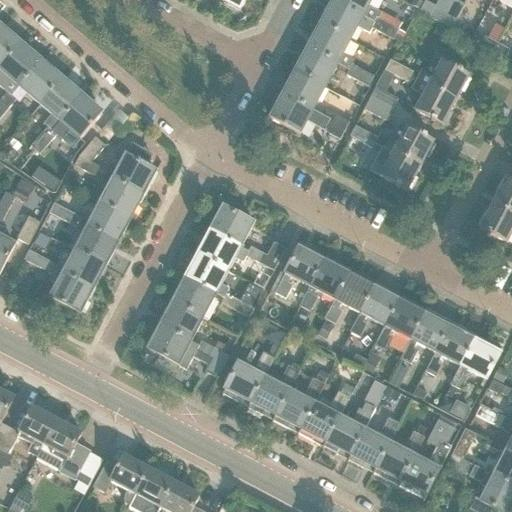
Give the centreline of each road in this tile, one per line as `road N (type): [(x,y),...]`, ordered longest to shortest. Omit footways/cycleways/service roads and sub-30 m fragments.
road 1 (secondary): [(323,511),(84,385)]
road 2 (residential): [(84,385),(207,154)]
road 3 (residential): [(428,269),(207,154)]
road 4 (residential): [(207,154),(22,0)]
road 5 (residential): [(428,269),(511,109)]
road 6 (residential): [(135,0),(256,64)]
